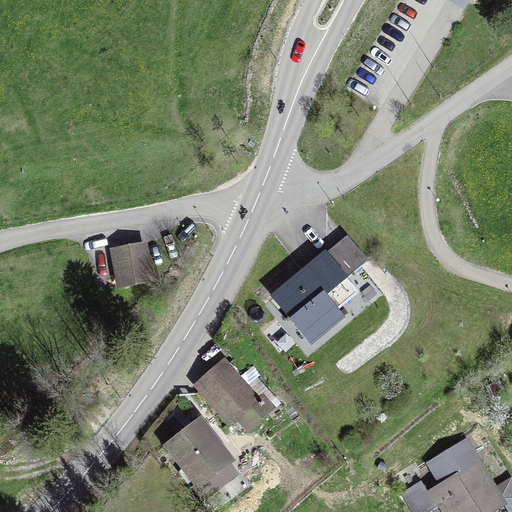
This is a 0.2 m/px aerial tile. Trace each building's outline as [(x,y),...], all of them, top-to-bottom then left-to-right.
[(120,255),(127,296),(165,290),(157,249),(120,255)] [(283,298),(308,326),(362,279),(338,251),(283,298)] [(202,389),(238,427),(267,399),(232,361),(202,389)] [(174,450),(211,495),(248,465),(212,420),(174,450)] [(432,485),(411,497),(420,511),(511,511),(511,486),(510,488),(478,441),(436,467),(451,489),(439,496),(432,485)]
